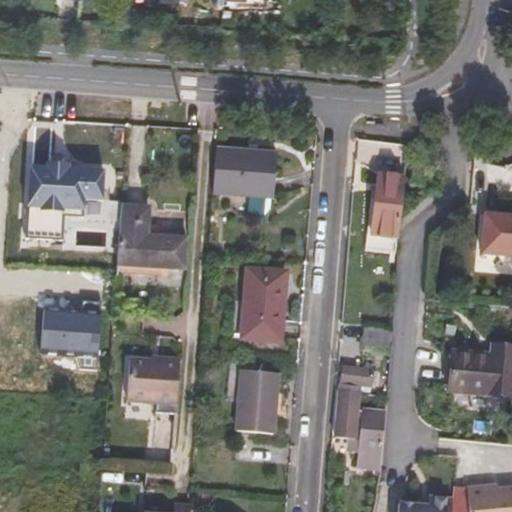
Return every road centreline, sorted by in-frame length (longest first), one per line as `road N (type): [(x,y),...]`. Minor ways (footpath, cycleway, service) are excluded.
road 1 (residential): [(338,97),(297,511)]
road 2 (residential): [(472,75),(451,202),(410,239),(394,465)]
road 3 (residential): [(0,73),(338,97)]
road 4 (unknown): [(190,87),(192,337),(183,345),(140,340)]
road 5 (residential): [(338,97),(421,97),(472,75)]
